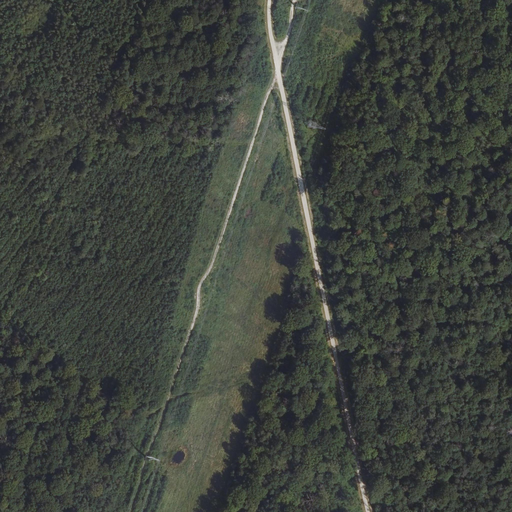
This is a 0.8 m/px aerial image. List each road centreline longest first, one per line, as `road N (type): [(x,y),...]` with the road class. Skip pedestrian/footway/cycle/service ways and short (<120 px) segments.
road 1 (track): [(294,0),(129,511)]
road 2 (track): [(370,511),(268,23),(270,0)]
